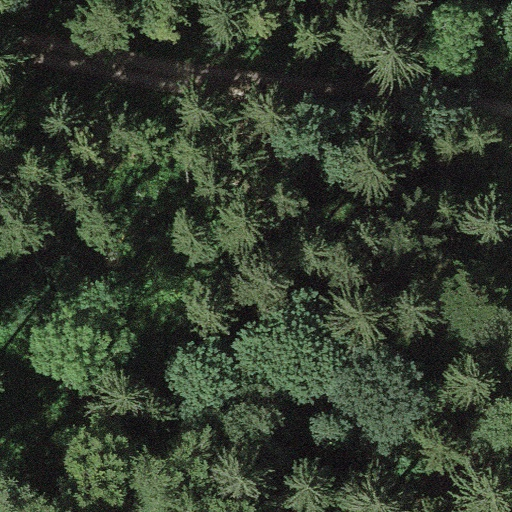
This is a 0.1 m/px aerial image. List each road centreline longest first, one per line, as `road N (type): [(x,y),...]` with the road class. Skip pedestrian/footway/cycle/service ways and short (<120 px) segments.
road 1 (track): [(511,118),(193,80),(0,42)]
road 2 (track): [(0,116),(193,80)]
